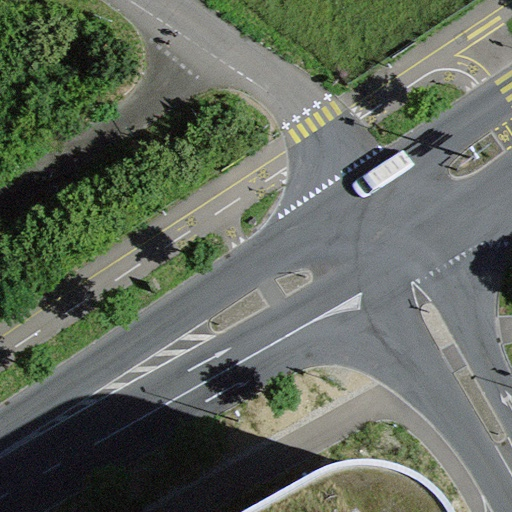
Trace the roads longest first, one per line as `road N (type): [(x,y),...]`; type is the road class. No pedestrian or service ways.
road 1 (secondary): [(372,224),(0,471)]
road 2 (tertiary): [(164,0),(308,103),(372,224)]
road 3 (tertiary): [(511,466),(372,224)]
road 4 (secondary): [(511,131),(372,224)]
